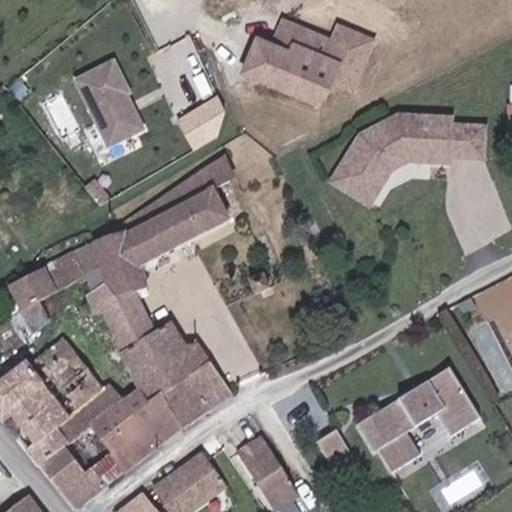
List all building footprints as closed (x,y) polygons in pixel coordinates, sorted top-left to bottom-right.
[(253,33),(236,75),(322,109),(332,85),(356,94),(379,37),(338,21),(332,35),(283,16),(273,41),(253,33)] [(75,73),(102,148),(146,132),(119,57),(75,73)] [(234,131),(216,97),(176,117),(194,151),(234,131)] [(449,158),(451,128),(451,121),(398,119),(361,138),(332,184),(369,207),(391,171),(408,163),(449,165),(449,158)] [(483,160),(484,130),(451,128),(449,158),(483,160)] [(227,219),(213,190),(231,182),(221,159),(116,227),(112,238),(92,245),(100,269),(105,284),(110,298),(135,292),(147,289),(140,264),(227,219)] [(182,243),(188,256),(237,231),(230,218),(182,243)] [(78,281),(100,269),(92,245),(10,286),(11,288),(22,312),(40,302),(78,281)] [(105,284),(100,269),(78,281),(86,295),(105,284)] [(270,289),(264,275),(250,280),(255,294),(270,289)] [(114,311),(110,298),(105,284),(86,295),(84,296),(93,321),(102,317),(114,311)] [(22,312),(11,288),(1,293),(13,317),(21,313),(22,312)] [(157,333),(135,292),(110,298),(114,311),(102,317),(121,355),(157,333)] [(50,321),(40,302),(22,312),(21,313),(32,334),(50,321)] [(230,391),(198,345),(186,347),(171,324),(157,333),(121,355),(138,390),(149,406),(161,397),(189,377),(210,410),(232,396),(230,391)] [(103,389),(64,338),(27,366),(26,365),(0,384),(0,411),(3,416),(10,410),(36,443),(28,450),(41,466),(65,448),(91,427),(122,402),(124,400),(109,383),(103,389)] [(481,418),(450,368),(357,426),(374,453),(378,450),(393,474),(421,456),(407,433),(437,414),(452,437),(481,418)] [(161,397),(180,431),(210,410),(189,377),(161,397)] [(180,431),(161,397),(149,406),(138,390),(124,400),(122,402),(158,447),(180,431)] [(109,455),(124,474),(158,447),(122,402),(91,427),(111,454),(109,455)] [(336,431),(316,444),(332,470),(352,457),(336,431)] [(299,495),(263,439),(238,455),(273,510),(299,495)] [(77,510),(107,487),(92,468),(85,474),(65,448),(41,466),(77,510)] [(124,474),(109,455),(92,468),(107,487),(124,474)] [(168,511),(190,511),(226,486),(207,460),(183,478),(178,472),(153,490),(168,511)] [(157,511),(143,494),(118,511),(157,511)] [(40,511),(29,496),(7,511),(40,511)]
